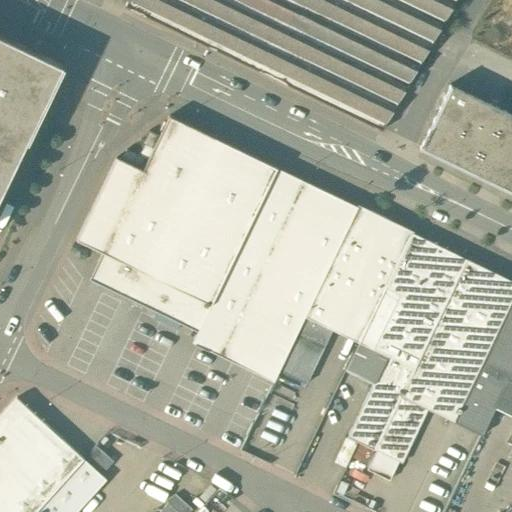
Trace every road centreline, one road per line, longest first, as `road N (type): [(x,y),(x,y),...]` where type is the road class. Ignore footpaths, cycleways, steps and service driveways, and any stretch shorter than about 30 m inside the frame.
road 1 (tertiary): [(511,231),(134,49)]
road 2 (residential): [(134,49),(0,334)]
road 3 (residential): [(0,356),(246,475)]
